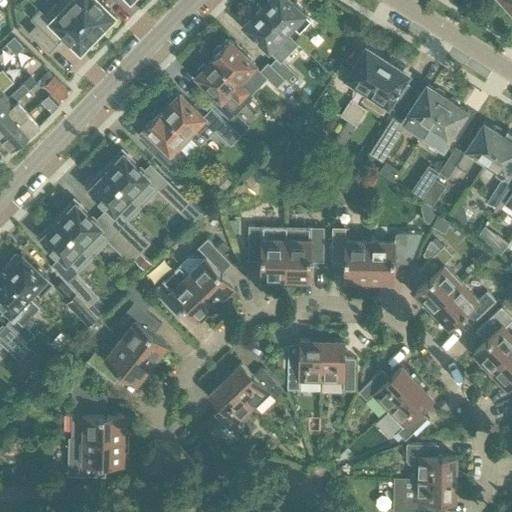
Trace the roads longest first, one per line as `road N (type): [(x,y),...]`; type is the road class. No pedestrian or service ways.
road 1 (residential): [(477,511),(489,441),(478,403),(449,362),(398,318),(314,305),(262,310),(227,333),(187,371),(164,411),(160,438),(169,456),(200,473),(287,485),(329,511)]
road 2 (residential): [(0,195),(191,0)]
road 3 (residential): [(511,69),(393,0)]
